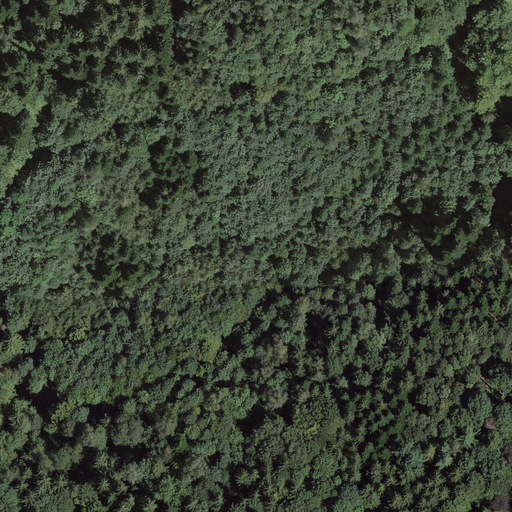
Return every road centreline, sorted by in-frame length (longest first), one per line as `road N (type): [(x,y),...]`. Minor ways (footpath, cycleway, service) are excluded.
road 1 (track): [(0,331),(61,406),(91,416),(126,413),(414,215),(511,172)]
road 2 (track): [(99,0),(74,20),(0,187)]
road 3 (track): [(356,511),(511,421)]
road 4 (track): [(511,135),(461,77),(453,45),(462,0)]
